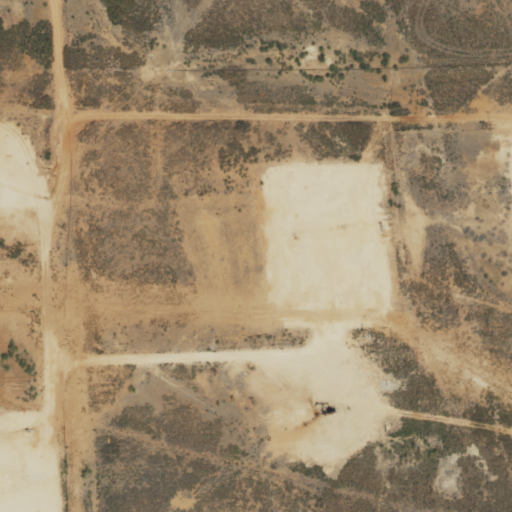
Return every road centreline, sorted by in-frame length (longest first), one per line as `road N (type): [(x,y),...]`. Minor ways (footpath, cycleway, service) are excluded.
road 1 (track): [(56,511),(42,0)]
road 2 (track): [(511,110),(0,106)]
